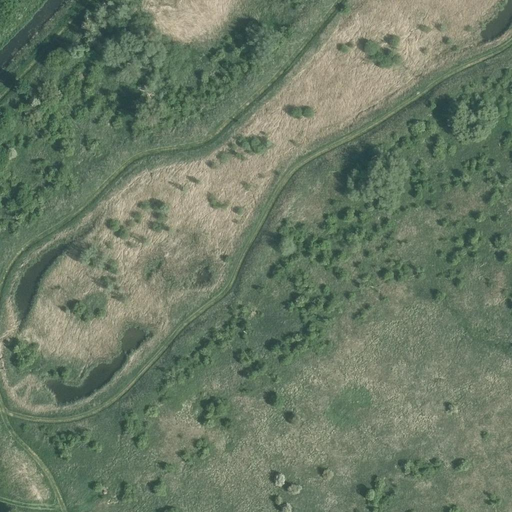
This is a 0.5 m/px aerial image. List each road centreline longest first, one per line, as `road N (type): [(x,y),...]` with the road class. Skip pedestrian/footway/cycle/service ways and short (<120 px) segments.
road 1 (track): [(0,98),(94,0)]
road 2 (track): [(63,511),(11,431),(0,396)]
